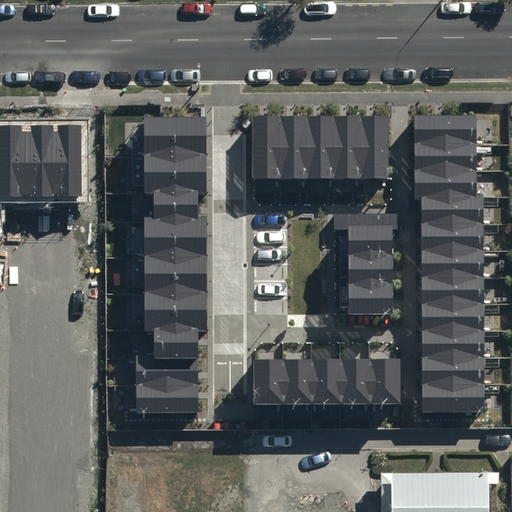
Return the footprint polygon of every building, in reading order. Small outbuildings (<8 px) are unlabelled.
[(255,109),(256,184),(384,183),(383,107),(255,109)] [(482,409),(481,190),(473,186),(472,109),(414,109),(414,187),(423,187),(424,409),(482,409)] [(206,193),(205,112),(142,113),(143,183),(149,183),(150,208),(140,208),(141,323),(152,323),(152,350),(134,350),(135,411),(201,410),(200,332),(208,332),(206,216),(198,216),(197,193),(206,193)] [(80,126),(0,126),(0,196),(81,195),(80,126)] [(59,213),(15,213),(17,355),(60,355),(59,213)] [(335,229),(348,229),(389,228),(397,228),(397,214),(335,215),(335,229)] [(390,314),(389,228),(348,229),(349,315),(390,314)] [(60,355),(17,355),(13,355),(13,459),(20,459),(61,458),(73,458),(72,355),(60,355)] [(252,357),(253,407),(400,405),(399,355),(252,357)] [(20,511),(61,511),(61,458),(20,459),(20,511)] [(487,511),(487,472),(390,473),(390,511),(487,511)] [(287,498),(286,511),(357,511),(357,506),(329,506),(329,498),(287,498)]
